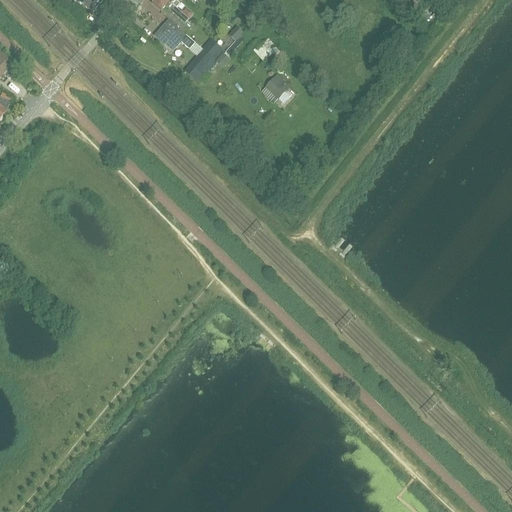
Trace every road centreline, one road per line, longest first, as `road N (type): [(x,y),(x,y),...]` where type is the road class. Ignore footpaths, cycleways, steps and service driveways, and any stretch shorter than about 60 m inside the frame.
road 1 (track): [(17,511),(215,278)]
road 2 (unclassified): [(0,148),(128,0)]
